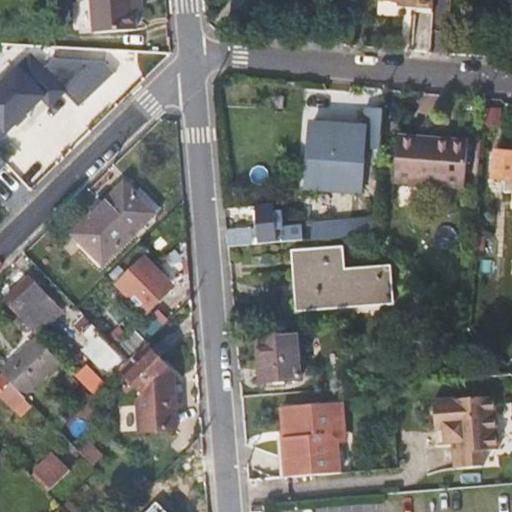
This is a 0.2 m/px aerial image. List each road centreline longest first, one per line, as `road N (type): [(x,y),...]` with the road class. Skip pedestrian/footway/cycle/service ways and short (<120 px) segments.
road 1 (residential): [(192,56),(227,511)]
road 2 (residential): [(192,56),(511,78)]
road 3 (residential): [(0,248),(192,56)]
